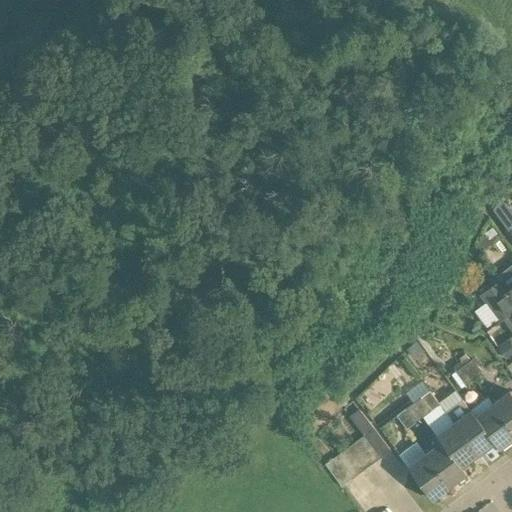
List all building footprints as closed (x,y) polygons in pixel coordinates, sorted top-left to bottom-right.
[(496,200),(491,210),(508,232),(511,228),(511,213),(504,204),(496,200)] [(492,228),(484,233),(485,234),(479,243),(477,245),(481,250),(498,238),(492,228)] [(496,282),(478,296),(484,304),(486,306),(496,320),(499,324),(503,321),(511,314),(511,286),(504,293),(496,282)] [(480,329),(477,325),(469,331),(472,335),(480,329)] [(411,357),(421,348),(415,341),(405,350),(411,357)] [(506,358),(511,354),(511,347),(507,341),(498,347),(506,358)] [(472,359),(463,365),(473,379),(482,372),(472,359)] [(361,387),(371,403),(411,379),(401,363),(361,387)] [(463,365),(455,371),(465,385),(472,380),(473,379),(463,365)] [(420,397),(430,411),(439,404),(428,391),(420,397)] [(490,404),(511,432),(511,397),(507,391),(490,404)] [(412,403),(422,417),(430,411),(420,397),(412,403)] [(485,397),(468,410),(495,444),(494,445),(499,452),(511,441),(511,432),(490,404),(485,397)] [(495,444),(468,410),(461,400),(445,413),(452,422),(478,457),(494,445),(495,444)] [(412,403),(403,410),(414,423),(422,417),(412,403)] [(359,409),(349,416),(364,436),(362,437),(379,459),(388,451),(389,451),(373,429),(359,409)] [(405,429),(414,423),(403,410),(395,416),(405,429)] [(452,422),(434,435),(439,442),(440,441),(461,470),(462,469),(478,457),(452,422)] [(369,466),(379,459),(362,437),(353,444),(369,466)] [(467,475),(462,469),(461,470),(440,441),(439,442),(424,453),(423,454),(449,489),(467,475)] [(416,442),(398,455),(406,466),(405,467),(408,471),(431,502),(433,501),(449,489),(423,454),(424,453),(416,442)] [(359,473),(369,466),(353,444),(343,451),(359,473)] [(350,480),(359,473),(343,451),(333,459),(350,480)] [(340,488),(350,480),(333,459),(324,466),(340,488)]
